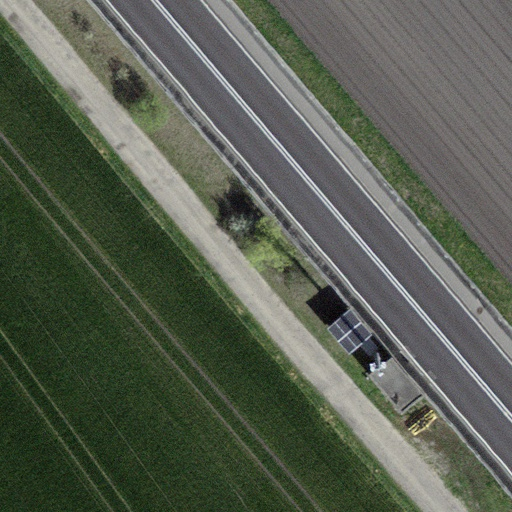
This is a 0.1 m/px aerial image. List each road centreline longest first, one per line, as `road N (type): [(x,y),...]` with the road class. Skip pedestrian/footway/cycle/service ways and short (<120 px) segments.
road 1 (track): [(9,0),(445,511)]
road 2 (trunk): [(511,418),(154,0)]
